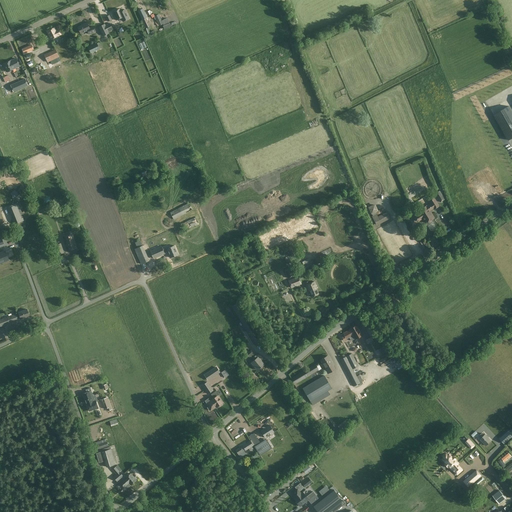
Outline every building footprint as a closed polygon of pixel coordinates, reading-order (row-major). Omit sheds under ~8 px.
[(116,21),(121,18),(123,22),(130,19),(125,10),(121,12),(120,9),(113,12),(114,15),(116,21)] [(146,17),(143,11),(142,9),(137,11),(139,13),(142,20),(146,17)] [(159,16),(155,17),(159,26),(164,24),(165,25),(169,24),(169,21),(163,21),(162,21),(159,16)] [(149,22),(146,17),(142,20),(146,28),(150,26),(148,23),(149,22)] [(87,23),(83,24),(84,25),(78,27),(81,34),(88,31),(89,34),(95,31),(93,26),(89,28),(87,23)] [(108,32),(105,25),(104,24),(98,27),(103,36),(109,34),(108,32)] [(54,28),(47,31),(51,40),(58,36),(61,35),(59,30),(56,31),(54,28)] [(97,43),(88,47),(91,54),(100,50),(99,49),(102,48),(101,44),(98,46),(97,43)] [(22,49),(24,54),(34,49),(32,45),(22,49)] [(48,61),(58,56),(56,50),(45,55),(48,61)] [(16,58),(10,61),(4,64),(8,72),(13,70),(14,72),(16,71),(15,69),(20,66),(16,58)] [(28,86),(25,79),(11,86),(14,92),(28,86)] [(494,114),(508,140),(511,137),(511,111),(509,106),(494,114)] [(163,165),(174,160),(172,157),(161,162),(163,165)] [(484,179),(471,186),(477,196),(486,191),(487,193),(493,190),(493,189),(500,186),(496,179),(487,184),(484,179)] [(423,187),(409,194),(411,199),(425,193),(423,187)] [(445,199),(440,191),(434,194),(440,202),(445,199)] [(431,203),(418,211),(419,214),(414,217),(417,221),(422,218),(425,223),(434,218),(430,210),(434,208),(434,209),(439,206),(434,197),(429,200),(431,203)] [(174,220),(192,210),(189,203),(170,213),(174,220)] [(41,212),(54,209),(52,204),(40,207),(41,212)] [(17,207),(10,210),(14,221),(21,217),(17,207)] [(377,226),(390,219),(387,212),(378,217),(377,214),(372,217),(377,226)] [(178,222),(180,228),(197,221),(194,214),(178,222)] [(77,248),(73,238),(72,234),(64,237),(69,250),(77,248)] [(135,249),(141,264),(149,261),(143,245),(142,246),(140,241),(135,243),(137,248),(135,249)] [(60,243),(54,245),(57,254),(63,253),(60,243)] [(153,259),(165,254),(161,245),(150,251),(153,259)] [(174,245),(166,249),(170,258),(178,254),(174,245)] [(5,251),(0,253),(0,262),(8,260),(5,251)] [(305,269),(314,265),(312,261),(309,262),(308,260),(302,262),(305,269)] [(396,264),(390,269),(396,276),(402,271),(396,264)] [(291,289),(302,284),(298,276),(288,281),(291,289)] [(308,289),(309,289),(312,297),(319,294),(315,286),(317,286),(315,281),(309,283),(308,281),(305,282),(306,285),(308,289)] [(232,306),(255,345),(265,339),(261,332),(258,334),(242,307),(245,306),(241,300),(232,306)] [(19,312),(21,318),(29,315),(27,309),(19,312)] [(21,318),(19,312),(0,319),(0,325),(0,326),(21,318)] [(10,329),(12,333),(20,330),(18,325),(10,329)] [(350,329),(355,338),(355,339),(362,335),(356,325),(350,329)] [(229,339),(239,339),(239,331),(236,331),(236,329),(225,330),(225,338),(229,338),(229,339)] [(351,340),(355,338),(350,329),(343,333),(344,335),(342,336),(344,341),(347,339),(347,338),(349,337),(351,340)] [(244,342),(239,346),(243,351),(248,348),(244,342)] [(204,347),(184,358),(194,376),(204,371),(200,366),(211,360),(204,347)] [(246,352),(250,358),(255,354),(251,349),(246,352)] [(352,353),(340,359),(353,386),(360,383),(353,369),(359,366),(352,353)] [(253,358),(254,360),(251,362),(257,370),(264,364),(258,357),(259,357),(256,355),(253,358)] [(327,355),(320,360),(326,369),(333,365),(327,355)] [(317,362),(291,378),(294,384),(319,370),(317,367),(319,365),(317,362)] [(213,376),(210,371),(204,375),(207,380),(213,376)] [(324,375),(302,388),(310,401),(332,388),(324,375)] [(207,381),(201,385),(207,394),(213,390),(207,381)] [(95,400),(92,401),(91,396),(93,396),(91,391),(89,391),(83,393),(86,401),(86,403),(89,411),(98,408),(95,400)] [(211,399),(212,400),(210,401),(208,398),(205,401),(207,403),(206,403),(208,407),(207,407),(209,410),(210,409),(211,410),(216,406),(216,407),(218,405),(220,406),(222,404),(222,403),(223,402),(218,395),(217,395),(215,391),(211,394),(214,398),(211,399)] [(105,409),(114,406),(111,397),(106,399),(106,398),(101,399),(105,409)] [(269,425),(261,431),(265,438),(274,432),(269,425)] [(511,436),(508,432),(500,439),(504,444),(511,436)] [(260,456),(272,448),(266,439),(260,443),(254,433),(249,436),(255,446),(254,446),(260,456)] [(485,435),(484,436),(482,433),(479,436),(481,438),(480,439),(486,446),(491,441),(485,435)] [(108,447),(106,440),(96,443),(98,450),(108,447)] [(238,455),(245,450),(248,448),(250,451),(253,449),(251,446),(253,446),(250,441),(243,446),(242,446),(235,450),(238,455)] [(111,449),(96,453),(99,462),(104,461),(106,467),(116,464),(111,449)] [(449,454),(448,455),(447,454),(446,454),(445,454),(444,455),(444,457),(444,458),(444,459),(443,460),(452,469),(457,475),(462,470),(457,464),(458,464),(454,460),(455,459),(453,457),(453,458),(449,454)] [(510,455),(509,454),(500,462),(501,464),(510,455)] [(305,473),(311,469),(306,463),(301,468),(305,473)] [(113,477),(117,482),(124,477),(120,472),(123,469),(119,464),(112,470),(116,474),(113,477)] [(473,475),(478,480),(482,476),(478,471),(473,475)] [(125,478),(120,482),(126,489),(131,485),(137,481),(136,479),(137,479),(135,477),(134,477),(131,473),(129,475),(128,473),(125,476),(126,477),(125,478)] [(468,488),(473,484),(468,479),(464,483),(468,488)] [(302,486),(296,490),(292,493),(295,498),(294,499),(300,507),(308,500),(311,503),(317,498),(313,492),(306,497),(302,492),(301,494),(299,492),(304,488),(302,486)] [(313,505),(318,511),(332,511),(344,503),(334,490),(313,505)] [(495,494),(493,496),(499,504),(502,502),(499,498),(503,495),(499,490),(495,494)]
